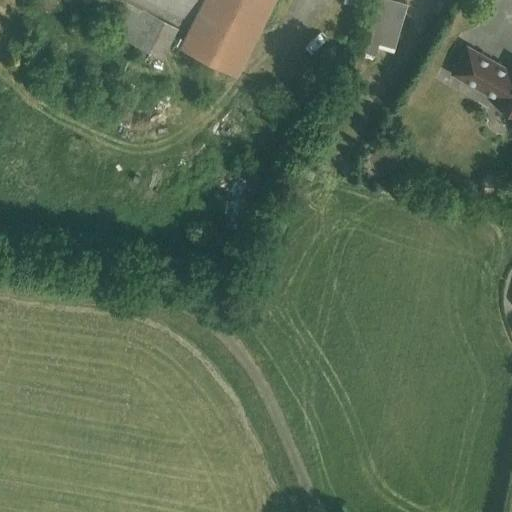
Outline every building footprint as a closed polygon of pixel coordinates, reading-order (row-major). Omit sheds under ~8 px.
[(45,0),(40,8),(52,16),(62,0),(45,0)] [(157,0),(192,17),(180,39),(233,67),(269,0),(157,0)] [(374,0),(368,40),(394,44),(401,0),(374,0)] [(137,8),(115,55),(153,74),(176,26),(137,8)] [(494,99),(511,109),(511,61),(510,66),(469,43),(454,69),(497,94),(494,99)] [(395,143),(370,155),(380,176),(405,164),(395,143)] [(485,170),(481,193),(506,197),(510,174),(485,170)]
